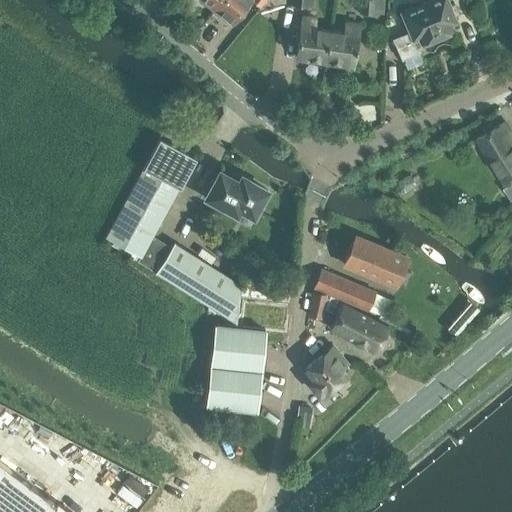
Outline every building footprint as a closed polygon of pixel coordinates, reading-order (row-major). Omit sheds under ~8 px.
[(209,5),(214,9),(221,0),(201,0),(202,1),(207,5),(209,5)] [(221,0),(214,9),(221,15),(219,17),(227,23),(229,21),(231,23),(249,0),(255,0),(262,5),(265,0),(221,0)] [(361,0),(361,11),(374,12),(375,0),(361,0)] [(432,50),(437,43),(442,41),(450,42),(455,36),(449,23),(455,20),(446,0),(424,0),(425,2),(402,11),(411,32),(394,39),(402,58),(419,51),(417,46),(422,43),(425,49),(432,50)] [(307,59),(325,62),(329,32),(314,29),(316,17),(302,15),(296,55),(307,57),(307,59)] [(343,34),(329,32),(325,62),(342,64),(343,62),(354,64),(360,23),(345,21),(343,34)] [(491,123),(484,127),(487,132),(477,138),(506,185),(503,186),(510,199),(511,197),(511,130),(506,121),(494,128),(491,123)] [(130,250),(128,255),(152,271),(154,271),(236,324),(240,282),(173,241),(171,245),(152,234),(194,156),(159,137),(154,145),(105,236),(130,250)] [(220,170),(206,197),(211,200),(236,213),(242,203),(255,210),(267,187),(242,174),(239,180),(220,170)] [(500,207),(497,210),(498,214),(501,217),(505,216),(508,213),(507,209),(504,206),(500,207)] [(343,261),(351,265),(395,283),(406,256),(354,234),(343,261)] [(219,257),(215,263),(229,272),(233,266),(219,257)] [(312,288),(328,295),(351,304),(363,309),(371,290),(318,267),(312,288)] [(242,285),(241,294),(265,297),(266,287),(242,285)] [(308,315),(323,319),(328,295),(313,291),(308,315)] [(328,328),(351,339),(375,351),(388,326),(351,307),(341,302),(328,328)] [(266,329),(216,323),(207,405),(257,411),(266,329)] [(344,377),(342,374),(350,368),(332,345),(304,367),(312,377),(306,381),(317,395),(324,389),(326,391),(344,377)] [(296,418),(312,420),(314,408),(298,405),(296,418)] [(0,509),(3,511),(69,511),(0,459),(0,509)]
